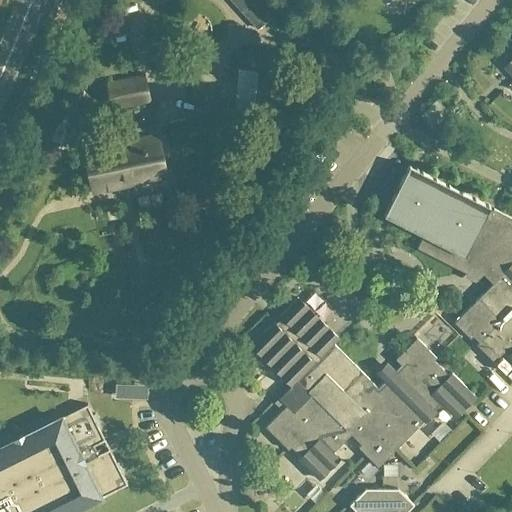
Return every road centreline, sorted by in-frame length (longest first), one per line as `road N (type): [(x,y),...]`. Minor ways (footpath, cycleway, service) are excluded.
road 1 (residential): [(198,361),(391,125)]
road 2 (residential): [(214,511),(167,408),(198,361)]
road 3 (residential): [(198,361),(235,405),(222,511)]
road 4 (residential): [(391,125),(494,0)]
road 5 (residential): [(511,187),(391,125)]
